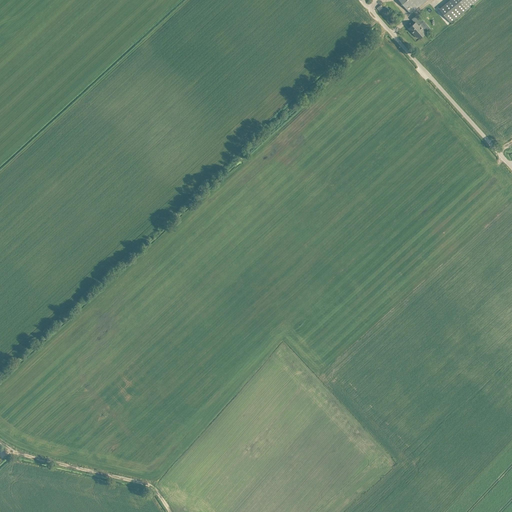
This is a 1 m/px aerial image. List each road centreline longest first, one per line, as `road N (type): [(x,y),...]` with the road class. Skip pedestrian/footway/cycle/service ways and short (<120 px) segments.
road 1 (track): [(187,0),(0,171)]
road 2 (unclassified): [(511,170),(362,0)]
road 3 (track): [(169,511),(147,483),(16,452),(0,440)]
